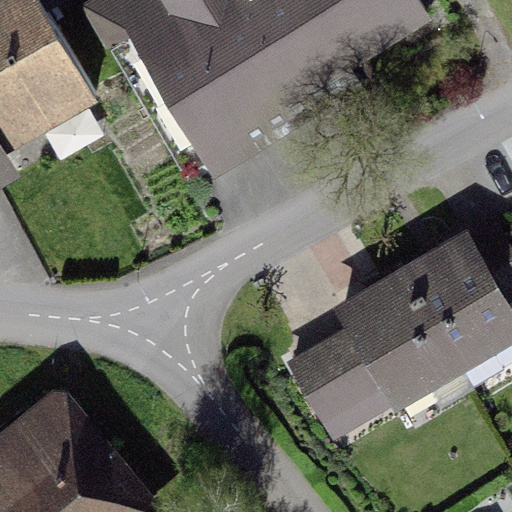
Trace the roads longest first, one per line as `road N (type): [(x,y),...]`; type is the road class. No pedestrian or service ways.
road 1 (residential): [(133,305),(511,106)]
road 2 (residential): [(133,305),(293,511)]
road 3 (residential): [(0,311),(47,316),(133,305)]
